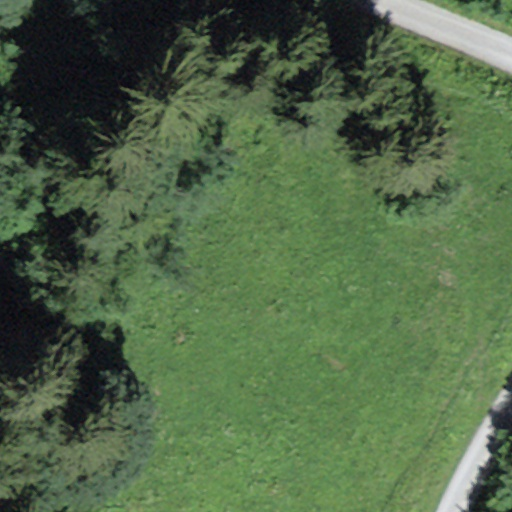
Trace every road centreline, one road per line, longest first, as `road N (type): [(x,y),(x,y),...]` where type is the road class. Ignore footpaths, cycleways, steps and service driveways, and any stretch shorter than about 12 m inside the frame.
road 1 (unclassified): [(388,0),(511,49)]
road 2 (unclassified): [(511,401),(454,511)]
